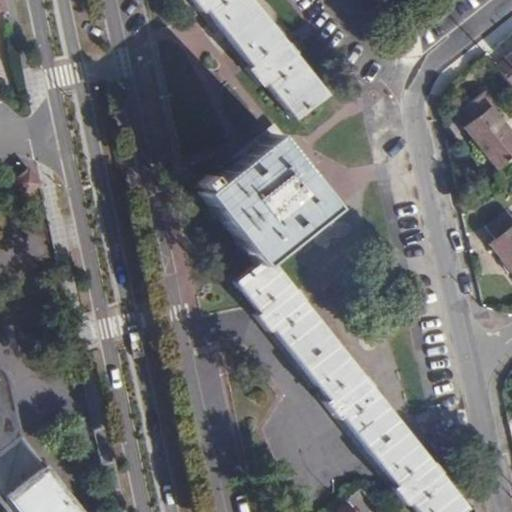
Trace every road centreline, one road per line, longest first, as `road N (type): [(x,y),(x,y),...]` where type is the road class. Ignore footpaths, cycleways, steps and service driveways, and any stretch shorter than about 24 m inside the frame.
road 1 (secondary): [(175,511),(65,0)]
road 2 (residential): [(475,370),(416,115),(432,64),(511,0)]
road 3 (secondary): [(65,137),(145,511)]
road 4 (residential): [(505,511),(475,370)]
road 5 (secondary): [(37,0),(65,137)]
